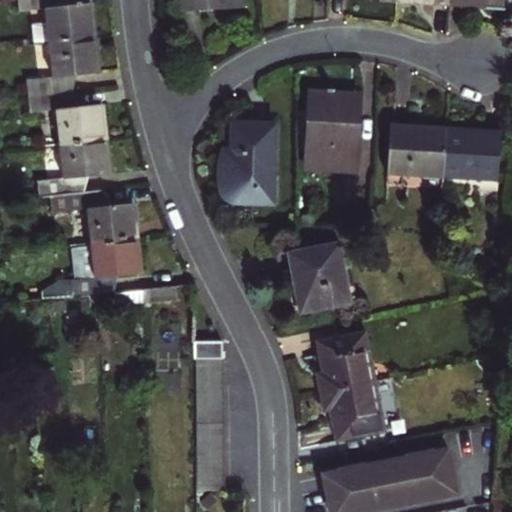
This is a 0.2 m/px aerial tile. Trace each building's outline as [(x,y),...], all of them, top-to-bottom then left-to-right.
[(90,3),(63,6),(62,0),(17,0),(19,11),(46,8),(49,42),(94,37),(90,3)] [(215,1),(222,1),(222,3),(223,4),(226,5),(244,4),(243,0),(182,0),(183,11),(215,9),(215,1)] [(485,8),(503,10),(504,0),(448,0),(448,5),(448,6),(463,7),(463,0),(470,0),(485,1),(485,8)] [(470,0),(463,0),(463,7),(485,8),(485,1),(470,0)] [(70,75),(98,72),(94,37),(49,42),(53,77),(27,79),(28,96),(72,91),(70,75)] [(361,122),(351,122),(352,114),(353,114),(354,113),(354,112),(356,92),(308,89),(307,112),(312,112),(308,171),(358,174),(361,122)] [(28,96),(30,112),(57,110),(60,144),(105,139),(101,104),(74,107),(72,91),(28,96)] [(363,92),(356,92),(354,112),(354,113),(353,114),(352,114),(351,122),(361,122),(363,92)] [(307,112),(303,170),(308,171),(312,112),(307,112)] [(232,149),(223,149),(222,154),(221,160),(220,167),(219,174),(220,180),(221,187),(223,194),(225,196),(227,198),(230,200),(233,202),(236,203),(274,204),(276,123),(233,122),(232,149)] [(412,135),(413,125),(391,124),(387,185),(409,187),(410,177),(443,179),(443,178),(446,137),(412,135)] [(446,137),(446,127),(413,125),(412,135),(446,137)] [(446,127),(446,137),(480,139),(481,129),(446,127)] [(480,139),(446,137),(443,178),(478,180),(477,190),(497,191),(501,130),(481,129),(480,139)] [(81,177),(109,174),(105,139),(60,144),(64,178),(38,181),(39,197),(50,196),(83,192),(81,177)] [(50,196),(52,212),(88,209),(91,243),(136,238),(132,203),(105,206),(103,190),(83,192),(50,196)] [(112,276),(140,273),(136,238),(91,243),(72,245),(76,279),(59,281),(41,292),(42,300),(48,299),(66,297),(114,292),(112,276)] [(298,285),(304,313),(352,304),(340,242),(288,252),(294,286),(298,285)] [(144,303),(177,300),(177,285),(144,289),(144,303)] [(122,291),(124,305),(144,303),(144,289),(122,291)] [(48,299),(50,311),(68,309),(66,297),(48,299)] [(322,373),(316,374),(320,392),(369,382),(365,365),(371,363),(365,332),(316,342),(322,373)] [(222,341),(194,342),(194,359),(197,359),(223,359),(222,341)] [(197,359),(197,372),(224,372),(223,359),(197,359)] [(365,365),(369,382),(375,381),(371,363),(365,365)] [(197,372),(197,385),(224,385),(224,372),(197,372)] [(369,382),(373,400),(379,399),(375,381),(369,382)] [(369,382),(320,392),(324,411),(330,410),(336,441),(385,431),(379,399),(373,400),(369,382)] [(197,385),(197,398),(224,398),(224,385),(197,385)] [(197,398),(198,411),(224,411),(224,398),(197,398)] [(198,411),(198,424),(224,424),(224,411),(198,411)] [(198,424),(198,437),(224,437),(224,424),(198,424)] [(198,437),(198,450),(225,450),(224,437),(198,437)] [(330,511),(361,511),(457,493),(448,449),(323,474),(330,511)] [(198,450),(198,463),(225,463),(225,450),(198,450)] [(198,463),(198,476),(225,476),(225,463),(198,463)] [(198,476),(198,490),(225,489),(225,476),(198,476)]
